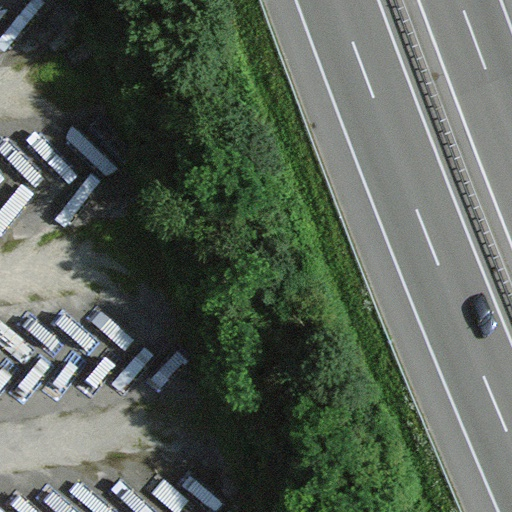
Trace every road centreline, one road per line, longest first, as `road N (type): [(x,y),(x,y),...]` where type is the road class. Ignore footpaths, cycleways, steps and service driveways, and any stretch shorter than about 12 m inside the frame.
road 1 (motorway): [(351,7),(321,89),(490,511)]
road 2 (motorway): [(351,7),(511,420)]
road 3 (motorway): [(511,166),(454,0)]
